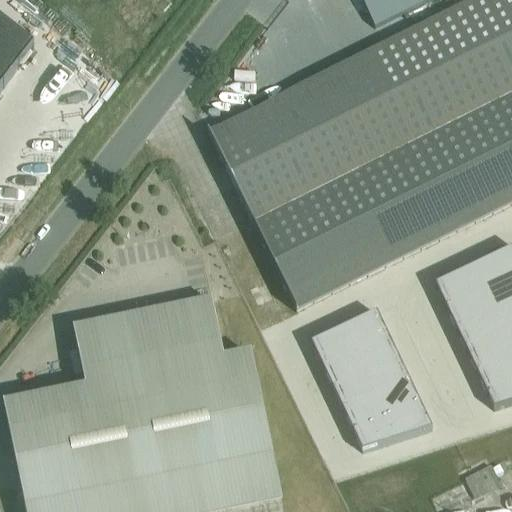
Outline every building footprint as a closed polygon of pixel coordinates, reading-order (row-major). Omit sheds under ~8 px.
[(511,0),(480,0),(207,136),(296,315),(511,208),(511,0)] [(359,0),(374,31),(435,0),(359,0)] [(0,24),(0,94),(34,51),(0,24)] [(511,251),(434,288),(494,413),(511,407),(511,251)] [(3,407),(24,511),(92,511),(275,475),(251,356),(223,362),(211,303),(73,331),(86,391),(3,407)] [(376,315),(310,347),(364,455),(433,433),(376,315)] [(467,486),(476,506),(493,498),(484,478),(467,486)]
